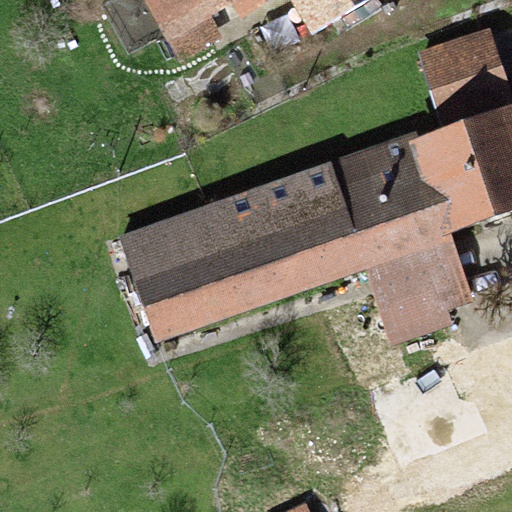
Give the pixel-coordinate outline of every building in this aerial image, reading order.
[(155,0),(189,55),(281,0),(299,0),(314,24),(354,0),(155,0)] [(492,38),(419,59),(436,117),(509,95),(492,38)] [(411,139),(443,230),(511,206),(511,107),(511,105),(411,139)] [(411,139),(127,239),(161,336),(369,264),(401,355),(477,328),(443,230),(411,139)] [(511,336),(373,390),(417,506),(511,469),(511,336)]
